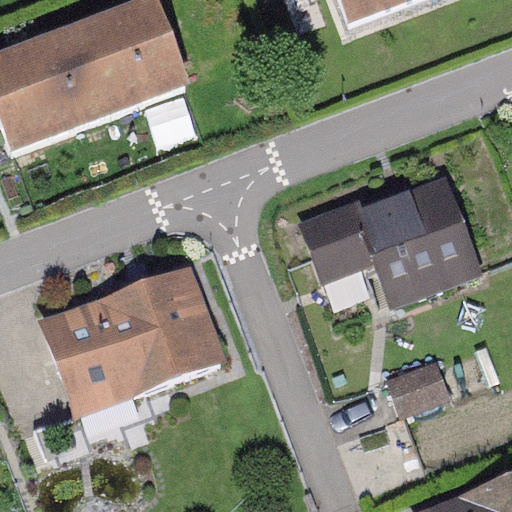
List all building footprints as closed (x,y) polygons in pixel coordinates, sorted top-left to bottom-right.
[(339,0),(353,33),(439,0),(339,0)] [(158,15),(0,75),(0,121),(14,159),(187,93),(158,15)] [(392,204),(306,237),(318,268),(369,248),(394,312),(481,279),(448,193),(396,214),(392,204)] [(190,280),(47,333),(80,423),(224,369),(190,280)] [(451,402),(440,373),(392,392),(404,421),(451,402)] [(511,511),(511,490),(451,511),(511,511)]
